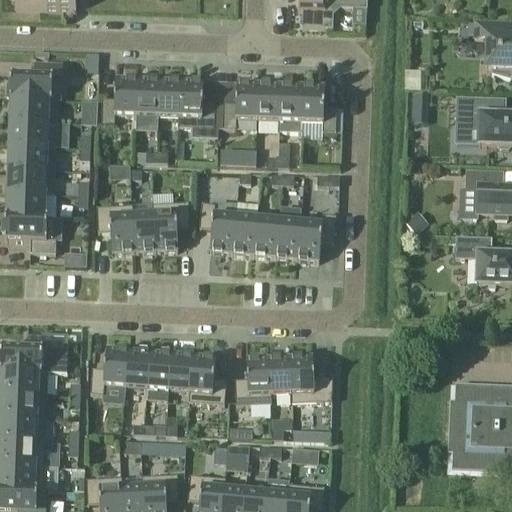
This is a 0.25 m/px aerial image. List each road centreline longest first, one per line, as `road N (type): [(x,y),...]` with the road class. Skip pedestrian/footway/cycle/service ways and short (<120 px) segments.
road 1 (residential): [(0,312),(334,323),(355,306),(358,60),(347,51),(254,47)]
road 2 (residential): [(254,47),(0,39)]
